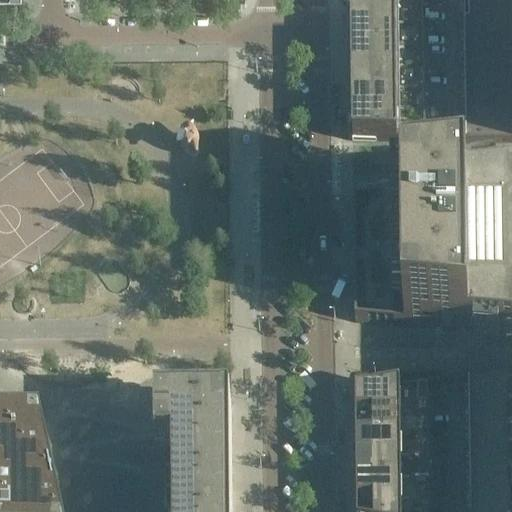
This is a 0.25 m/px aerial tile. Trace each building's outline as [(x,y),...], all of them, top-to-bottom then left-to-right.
[(511,511),(511,0),(478,0),(463,1),(463,3),(464,27),(465,145),(466,185),(468,332),(468,380),(469,511),(511,511)] [(425,144),(423,4),(374,8),(374,7),(350,9),(351,66),(351,85),(352,109),(352,128),(352,142),(375,143),(376,143),(376,142),(425,144)] [(511,180),(466,185),(353,196),(355,323),(468,332),(511,334),(511,180)] [(511,511),(511,372),(468,380),(466,380),(466,382),(450,384),(450,383),(379,394),(355,398),(356,498),(356,511),(511,511)] [(231,511),(231,445),(231,407),(193,407),(191,407),(164,408),(155,408),(156,451),(165,451),(165,475),(165,511),(231,511)] [(54,476),(47,440),(46,440),(39,409),(2,410),(0,409),(0,511),(62,511),(58,494),(54,476)] [(165,511),(165,475),(145,475),(54,476),(20,476),(20,511),(165,511)]
